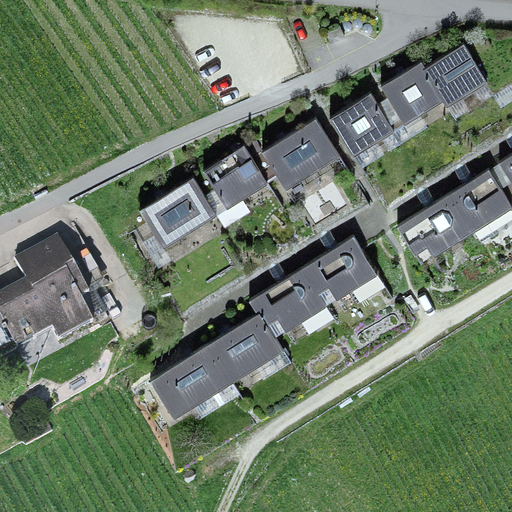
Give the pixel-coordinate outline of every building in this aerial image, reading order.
[(326,31),(330,41),(344,36),(340,25),(326,31)] [(507,45),(470,37),(425,65),(424,66),(443,97),(442,98),(446,104),(485,81),(492,93),(511,81),(511,53),(505,52),(507,45)] [(381,84),(404,122),(442,98),(443,97),(424,66),(425,65),(421,59),(381,84)] [(329,115),(353,154),(393,129),(369,91),(329,115)] [(286,187),(339,154),(315,116),(262,149),(286,187)] [(250,156),(251,155),(243,142),(203,168),(226,206),(266,181),(250,156)] [(511,183),(511,152),(498,161),(511,183)] [(487,168),(449,191),(473,230),(511,206),(487,168)] [(139,207),(163,245),(215,213),(191,175),(139,207)] [(421,262),(473,230),(449,191),(397,224),(421,262)] [(0,293),(0,318),(16,348),(52,329),(58,340),(93,321),(80,298),(88,294),(79,276),(96,267),(75,226),(14,258),(25,280),(0,293)] [(301,266),(325,304),(377,272),(353,233),(301,266)] [(325,304),(301,266),(249,298),(257,311),(258,310),(274,336),(275,335),(274,333),(284,327),(285,328),(325,304)] [(258,310),(257,311),(207,342),(231,380),(283,348),(275,335),(274,336),(258,310)] [(0,356),(16,348),(0,318),(0,356)] [(150,377),(174,416),(231,380),(207,342),(150,377)]
